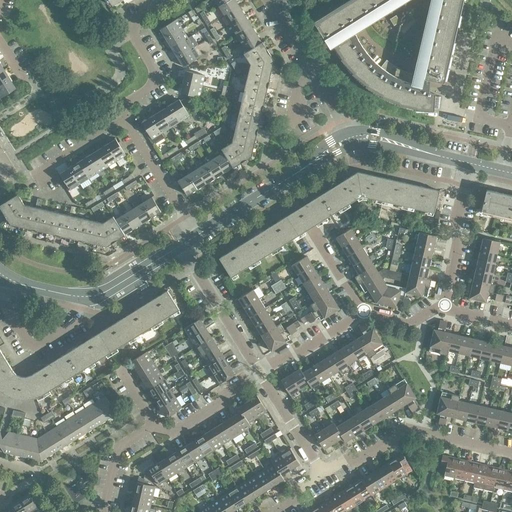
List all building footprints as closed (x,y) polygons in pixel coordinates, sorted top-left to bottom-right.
[(239,6),(235,0),(228,0),(219,6),(224,15),(239,6)] [(351,0),(350,1),(348,2),(348,1),(337,7),(327,14),(328,15),(325,17),(324,16),(314,22),(314,21),(313,22),(325,40),(328,38),(329,38),(328,38),(333,35),(333,36),(342,31),(341,30),(356,21),(357,22),(365,16),(365,15),(380,6),(381,7),(389,2),(388,1),(389,0),(351,0)] [(450,56),(460,15),(463,0),(441,0),(440,5),(439,5),(438,11),(439,11),(437,19),(436,19),(434,24),(436,24),(434,32),(433,32),(431,37),(432,38),(430,46),(429,45),(428,50),(425,50),(422,59),(417,58),(413,76),(409,74),(405,72),(405,73),(401,70),(401,71),(397,68),(397,69),(393,66),(390,63),(389,64),(386,61),(381,67),(379,66),(377,64),(373,60),(372,58),(369,55),(366,52),(364,49),(362,47),(361,45),(360,42),(358,40),(357,38),(356,36),(355,33),(332,44),(332,45),(333,44),(342,59),(341,60),(353,73),(352,74),(366,86),(365,87),(381,96),(380,97),(398,104),(397,105),(415,109),(415,110),(434,111),(435,93),(429,93),(429,87),(430,80),(444,83),(450,56)] [(245,15),(239,6),(224,15),(230,24),(245,15)] [(250,25),(245,15),(230,24),(236,34),(250,25)] [(166,39),(182,29),(176,19),(160,29),(166,39)] [(256,34),(250,25),(236,34),(242,43),(256,34)] [(172,48),(188,38),(182,29),(166,39),(172,48)] [(262,43),(261,42),(256,34),(242,43),(247,52),(262,43)] [(178,57),(194,47),(188,38),(172,48),(178,57)] [(271,55),(273,54),(270,48),(267,50),(262,42),(261,42),(262,43),(247,52),(243,54),(250,64),(249,68),(271,73),(274,60),(271,55)] [(200,57),(194,47),(178,57),(183,67),(200,57)] [(269,82),(271,73),(249,68),(244,92),(265,97),(267,88),(270,89),(272,82),(269,82)] [(0,85),(10,79),(4,70),(0,72),(0,85)] [(186,71),(183,82),(202,86),(204,75),(186,71)] [(0,98),(16,89),(10,79),(0,85),(0,98)] [(199,97),(202,86),(183,82),(181,93),(199,97)] [(263,105),(265,97),(244,92),(238,115),(260,120),(262,112),(265,112),(266,106),(263,105)] [(179,100),(170,106),(180,122),(189,116),(179,100)] [(180,122),(170,106),(160,111),(171,127),(180,122)] [(171,127),(160,111),(151,117),(161,133),(171,127)] [(259,136),(261,129),(258,129),(260,120),(238,115),(233,138),(254,143),(256,135),(259,136)] [(161,133),(151,117),(142,123),(152,139),(161,133)] [(252,156),(254,146),(254,143),(233,138),(232,142),(221,149),(223,152),(224,152),(233,167),(233,168),(241,163),(242,165),(248,162),(247,159),(252,156)] [(116,139),(106,145),(116,161),(126,155),(116,139)] [(116,161),(106,145),(97,151),(107,167),(116,161)] [(107,167),(97,151),(88,157),(98,173),(107,167)] [(224,172),(233,167),(224,152),(223,152),(215,158),(224,172)] [(98,173),(88,157),(79,162),(89,178),(98,173)] [(224,172),(215,158),(206,163),(215,178),(224,172)] [(89,178),(79,162),(69,168),(79,184),(89,178)] [(215,178),(206,163),(196,169),(205,184),(215,178)] [(79,184),(69,168),(60,174),(70,190),(79,184)] [(196,189),(205,184),(196,169),(187,175),(196,189)] [(362,196),(382,201),(434,213),(439,191),(358,172),(242,244),(244,247),(254,263),(362,196)] [(187,195),(196,189),(187,175),(178,181),(187,195)] [(511,195),(486,190),(481,211),(511,217),(511,195)] [(18,194),(0,205),(0,211),(2,210),(4,214),(2,215),(5,221),(7,219),(10,224),(17,226),(17,229),(18,230),(19,230),(21,231),(23,231),(25,231),(26,228),(32,229),(31,232),(38,234),(38,231),(41,231),(40,234),(41,235),(42,235),(43,236),(44,236),(46,236),(47,237),(49,236),(49,233),(55,235),(55,238),(61,239),(62,236),(64,237),(63,240),(64,240),(66,241),(67,241),(68,242),(70,242),(71,242),(72,242),(73,239),(79,240),(78,243),(84,244),(85,242),(92,243),(91,246),(93,247),(95,248),(97,248),(98,248),(99,248),(100,248),(101,245),(106,247),(111,244),(113,246),(118,242),(117,240),(125,235),(124,234),(124,235),(115,220),(113,216),(102,223),(40,209),(42,200),(37,198),(35,207),(24,205),(18,194)] [(152,197),(142,203),(151,218),(161,212),(152,197)] [(142,223),(151,218),(142,203),(133,209),(142,223)] [(133,229),(142,223),(133,209),(124,214),(133,229)] [(124,235),(124,234),(133,229),(124,214),(115,220),(124,235)] [(336,238),(342,247),(356,238),(351,229),(336,238)] [(373,232),(365,237),(369,243),(376,238),(373,232)] [(419,232),(417,243),(433,247),(436,236),(419,232)] [(362,247),(356,238),(342,247),(348,256),(362,247)] [(483,238),(480,249),(497,253),(500,242),(483,238)] [(431,257),(433,247),(417,243),(414,253),(431,257)] [(254,263),(244,247),(242,244),(219,258),(231,277),(254,263)] [(368,256),(362,247),(348,256),(353,265),(368,256)] [(495,263),(497,253),(480,249),(478,259),(495,263)] [(429,268),(431,257),(414,253),(412,264),(429,268)] [(292,265),(298,275),(312,266),(306,256),(292,265)] [(374,265),(368,256),(353,265),(359,274),(359,275),(374,265)] [(398,261),(392,259),(389,270),(395,271),(398,261)] [(492,274),(495,263),(478,259),(476,270),(492,274)] [(426,278),(429,268),(412,264),(409,274),(426,278)] [(387,287),(374,265),(359,275),(359,274),(355,277),(364,293),(369,290),(376,303),(397,307),(400,290),(387,287)] [(318,275),(312,266),(298,275),(303,284),(318,275)] [(395,271),(389,270),(383,269),(380,270),(385,277),(402,281),(403,273),(395,271)] [(490,284),(492,274),(476,270),(473,280),(490,284)] [(427,297),(431,279),(426,278),(409,274),(405,292),(427,297)] [(324,284),(318,275),(303,284),(309,293),(324,284)] [(495,285),(490,284),(473,280),(469,298),(491,303),(495,285)] [(329,293),(324,284),(309,293),(315,302),(329,293)] [(238,298),(244,308),(259,299),(253,289),(238,298)] [(144,305),(146,308),(156,324),(179,310),(167,290),(144,305)] [(339,309),(329,293),(315,302),(310,305),(315,312),(312,313),(311,312),(300,319),(303,324),(308,321),(310,323),(316,319),(314,317),(317,315),(320,320),(339,309)] [(496,293),(494,300),(501,302),(503,295),(496,293)] [(265,308),(259,299),(244,308),(250,317),(265,308)] [(156,324),(146,308),(144,305),(122,319),(134,338),(156,324)] [(270,317),(265,308),(250,317),(256,326),(270,317)] [(276,326),(270,317),(256,326),(261,335),(276,326)] [(111,352),(134,338),(122,319),(99,333),(101,336),(111,352)] [(184,328),(190,338),(206,328),(200,319),(184,328)] [(280,323),(276,326),(261,335),(271,351),(290,339),(287,334),(289,332),(291,335),(297,331),(295,329),(301,325),(297,320),(286,327),(287,329),(284,330),(280,323)] [(438,327),(445,329),(447,322),(440,320),(438,327)] [(362,332),(368,328),(364,322),(358,326),(362,332)] [(211,337),(206,328),(190,338),(196,347),(211,337)] [(373,329),(357,339),(366,353),(369,358),(385,348),(373,329)] [(448,350),(452,334),(434,329),(429,351),(447,355),(448,350)] [(111,352),(101,336),(99,333),(77,347),(89,366),(111,352)] [(458,353),(462,336),(452,334),(448,350),(458,353)] [(469,355),(473,339),(462,336),(458,353),(469,355)] [(217,347),(211,337),(196,347),(201,356),(217,347)] [(366,353),(357,339),(348,344),(357,359),(366,353)] [(479,358),(483,341),(473,339),(469,355),(479,358)] [(490,360),(494,343),(483,341),(479,358),(490,360)] [(500,363),(504,346),(494,343),(490,360),(500,363)] [(357,359),(348,344),(339,350),(348,365),(357,359)] [(511,365),(511,360),(511,347),(504,346),(500,363),(511,365)] [(89,366),(77,347),(54,361),(66,380),(89,366)] [(223,356),(217,347),(201,356),(207,366),(223,356)] [(13,370),(2,353),(0,349),(0,387),(11,377),(9,373),(13,371),(13,370)] [(348,365),(339,350),(330,356),(339,370),(348,365)] [(137,371),(153,361),(147,352),(131,361),(137,371)] [(213,375),(229,365),(223,356),(207,366),(213,375)] [(339,370),(330,356),(321,361),(330,376),(339,370)] [(42,395),(66,380),(54,361),(32,375),(31,375),(31,376),(34,379),(30,381),(36,398),(37,397),(42,395)] [(143,380),(159,370),(153,361),(137,371),(143,380)] [(330,376),(321,361),(312,367),(320,382),(330,376)] [(235,375),(229,365),(213,375),(219,384),(235,375)] [(320,382),(312,367),(302,373),(308,383),(311,387),(320,382)] [(308,383),(302,373),(300,369),(290,374),(299,389),(308,383)] [(148,389),(164,380),(159,370),(143,380),(148,389)] [(12,398),(19,399),(21,400),(24,400),(26,400),(28,400),(30,399),(32,399),(34,398),(36,398),(30,381),(34,379),(31,376),(31,375),(26,377),(21,376),(17,375),(13,371),(9,373),(11,377),(0,387),(0,390),(0,391),(1,392),(3,393),(5,394),(7,396),(9,397),(12,398)] [(299,389),(290,374),(281,380),(290,395),(299,389)] [(388,389),(391,393),(400,408),(415,398),(404,379),(388,389)] [(170,389),(164,380),(148,389),(154,399),(170,389)] [(185,384),(178,388),(182,394),(189,389),(185,384)] [(160,408),(176,398),(170,389),(154,399),(160,408)] [(454,418),(458,401),(459,401),(460,396),(442,392),(436,413),(454,418)] [(391,413),(400,408),(391,393),(382,398),(391,413)] [(105,396),(95,402),(106,420),(116,414),(105,396)] [(257,396),(247,402),(257,417),(267,411),(257,396)] [(182,408),(176,398),(160,408),(166,417),(182,408)] [(382,419),(391,413),(382,398),(373,404),(382,419)] [(469,403),(459,401),(458,401),(454,418),(465,420),(469,403)] [(96,426),(106,420),(95,402),(85,409),(96,426)] [(257,417),(247,402),(238,408),(240,412),(241,411),(248,423),(257,417)] [(418,408),(414,402),(408,406),(412,412),(418,408)] [(475,422),(479,406),(469,403),(465,420),(475,422)] [(382,419),(373,404),(363,410),(372,425),(382,419)] [(486,425),(490,408),(479,406),(475,422),(486,425)] [(496,427),(500,410),(490,408),(486,425),(496,427)] [(87,432),(96,426),(85,409),(76,415),(87,432)] [(372,425),(363,410),(354,415),(363,430),(372,425)] [(507,430),(511,413),(500,410),(496,427),(507,430)] [(241,411),(240,412),(231,417),(241,433),(251,427),(248,423),(241,411)] [(77,438),(87,432),(76,415),(66,421),(77,438)] [(354,436),(363,430),(354,415),(345,421),(354,436)] [(241,433),(231,417),(222,423),(232,439),(241,433)] [(446,419),(439,417),(438,424),(445,426),(446,419)] [(67,444),(77,438),(66,421),(56,427),(67,444)] [(344,442),(354,436),(345,421),(336,427),(342,437),(342,438),(344,442)] [(232,439),(222,423),(213,429),(223,444),(232,439)] [(333,443),(342,438),(342,437),(336,427),(333,423),(324,428),(333,443)] [(58,450),(67,444),(56,427),(47,433),(58,450)] [(323,449),(333,443),(324,428),(314,434),(323,449)] [(223,444),(213,429),(204,434),(214,450),(223,444)] [(15,455),(20,435),(8,432),(3,452),(15,455)] [(48,457),(58,450),(47,433),(37,439),(48,457)] [(214,450),(204,434),(195,440),(204,456),(214,450)] [(26,458),(31,437),(20,435),(15,455),(26,458)] [(48,457),(37,439),(31,437),(26,458),(41,461),(48,457)] [(204,456),(195,440),(185,446),(195,462),(204,456)] [(195,462),(185,446),(176,452),(186,467),(195,462)] [(290,448),(280,454),(290,470),(299,464),(290,448)] [(186,467),(176,452),(167,457),(167,458),(177,473),(186,467)] [(281,476),(281,475),(290,470),(280,454),(270,460),(273,464),(281,476)] [(402,454),(388,463),(398,479),(407,474),(402,465),(407,462),(402,454)] [(454,478),(459,459),(442,455),(440,464),(446,466),(444,475),(454,478)] [(177,473),(167,458),(167,457),(158,463),(168,479),(177,473)] [(464,480),(469,461),(459,459),(454,478),(464,480)] [(474,482),(479,463),(469,461),(464,480),(474,482)] [(168,479),(158,463),(148,469),(145,471),(148,477),(152,475),(158,485),(168,479)] [(398,479),(388,463),(379,468),(389,485),(398,479)] [(483,489),(488,466),(479,463),(474,482),(473,487),(483,489)] [(284,479),(281,475),(281,476),(273,464),(264,470),(274,485),(284,479)] [(493,491),(494,487),(498,468),(488,466),(483,489),(493,491)] [(389,485),(379,468),(370,474),(380,490),(389,485)] [(504,489),(508,470),(498,468),(494,487),(504,489)] [(265,491),(274,485),(264,470),(255,475),(265,491)] [(380,490),(370,474),(362,479),(372,495),(380,490)] [(256,497),(265,491),(255,475),(246,481),(256,497)] [(137,482),(134,493),(152,497),(155,486),(143,484),(144,479),(138,478),(137,482)] [(372,495),(362,479),(353,484),(363,501),(372,495)] [(246,503),(256,497),(246,481),(237,487),(246,503)] [(363,501),(353,484),(344,490),(355,506),(363,501)] [(237,508),(246,503),(237,487),(227,493),(237,508)] [(355,506),(344,490),(336,495),(346,511),(355,506)] [(19,499),(27,511),(37,511),(38,511),(45,511),(43,508),(39,511),(28,493),(27,494),(28,496),(25,498),(24,496),(19,499)] [(150,508),(152,497),(134,493),(132,504),(150,508)] [(226,511),(231,511),(237,508),(227,493),(218,498),(226,511)] [(345,511),(346,511),(336,495),(327,501),(333,511),(345,511)] [(213,511),(226,511),(218,498),(209,504),(213,511)] [(27,511),(19,499),(14,502),(15,504),(12,506),(11,504),(10,504),(12,508),(5,511),(27,511)] [(333,511),(327,501),(318,506),(321,511),(333,511)]
